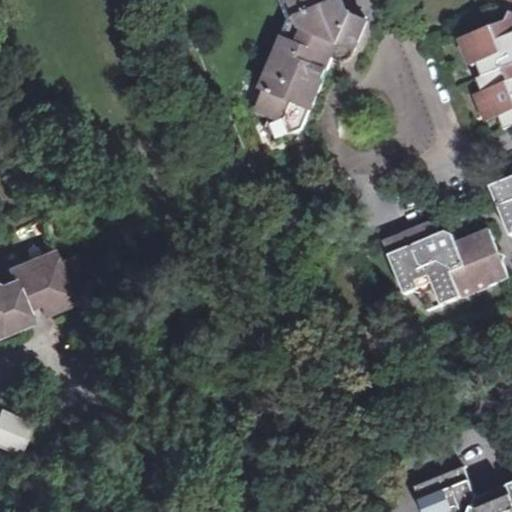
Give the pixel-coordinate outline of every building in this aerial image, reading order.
[(284,0),(293,23),(256,112),(260,113),(259,116),(275,123),(273,127),(279,141),(303,130),(339,46),(354,52),(368,21),(353,14),(350,17),(345,14),(339,0),(284,0)] [(511,14),(508,23),(476,35),(481,49),(475,52),(485,77),(479,80),(490,105),(496,103),(506,129),(511,126),(511,14)] [(511,179),(493,187),(501,206),(511,232),(511,179)] [(490,230),(469,238),(471,245),(456,253),(453,246),(456,241),(453,235),(447,234),(439,237),(434,222),(386,241),(407,295),(414,293),(423,297),(429,310),(463,296),(459,288),(484,278),(488,286),(511,277),(490,230)] [(0,334),(31,322),(26,310),(29,309),(41,304),(46,316),(56,311),(57,306),(75,299),(73,292),(85,287),(73,257),(61,263),(55,247),(8,266),(12,277),(12,279),(0,284),(0,334)] [(0,411),(0,446),(20,455),(34,423),(1,408),(0,411)] [(511,511),(511,485),(479,500),(473,487),(465,468),(416,489),(426,511),(511,511)]
